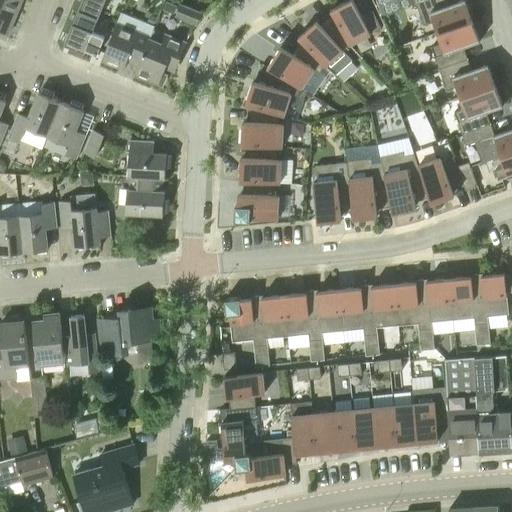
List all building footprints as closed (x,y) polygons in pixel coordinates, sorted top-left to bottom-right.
[(0,0),(0,29),(9,33),(22,0),(0,0)] [(87,50),(98,54),(105,36),(91,31),(96,17),(98,18),(105,0),(82,0),(64,44),(85,53),(87,50)] [(333,13),(349,45),(380,29),(366,0),(361,0),(360,1),(355,3),(353,0),(345,4),(344,2),(330,9),(331,11),(332,11),(333,13)] [(376,0),(382,15),(402,7),(399,0),(376,0)] [(437,33),(472,20),(465,0),(462,0),(463,0),(444,7),(441,0),(427,0),(416,4),(424,25),(434,22),(437,33)] [(166,1),(163,9),(174,13),(177,5),(166,1)] [(180,4),(175,16),(197,25),(202,12),(180,4)] [(335,75),(352,60),(343,50),(349,45),(333,13),(320,25),(318,22),(311,28),(309,27),(298,36),(302,40),(324,65),(325,66),(335,75)] [(150,14),(147,21),(154,24),(157,17),(150,14)] [(439,68),(463,60),(459,49),(474,43),(478,42),(480,42),(472,20),(437,33),(441,43),(431,47),(439,68)] [(128,59),(139,64),(150,36),(117,22),(102,60),(118,67),(120,62),(126,64),(128,59)] [(177,65),(186,43),(153,29),(150,36),(139,64),(135,74),(162,85),(166,75),(163,73),(168,61),(177,65)] [(314,69),(320,72),(324,65),(302,40),(292,53),(283,47),(277,55),(275,54),(267,66),(272,69),(300,87),(301,88),(314,69)] [(460,97),(495,85),(488,64),(486,64),(486,65),(467,72),(463,60),(439,68),(447,90),(456,87),(460,97)] [(250,105),(280,115),(283,116),(291,93),(298,95),(300,87),(272,69),(266,84),(255,81),(252,90),(250,89),(245,103),(247,104),(250,105)] [(462,133),(486,125),(482,113),(500,107),(501,107),(503,106),(495,85),(460,97),(464,108),(454,112),(462,133)] [(25,127),(47,136),(61,101),(39,92),(29,117),(18,112),(8,137),(19,142),(25,127)] [(0,142),(8,123),(0,119),(0,114),(6,100),(0,98),(0,142)] [(65,153),(76,158),(86,134),(76,130),(84,110),(61,101),(47,136),(69,145),(65,153)] [(244,145),(248,145),(278,147),(282,147),(283,123),(279,123),(280,115),(250,105),(249,121),(245,121),(245,130),(243,130),(242,145),(244,145)] [(501,156),(511,152),(511,128),(490,136),(486,125),(462,133),(466,145),(484,139),(487,149),(497,145),(501,156)] [(95,157),(97,153),(104,134),(93,129),(84,152),(95,157)] [(342,155),(407,150),(406,140),(341,144),(342,155)] [(240,181),(242,181),(245,181),(275,183),(280,183),(281,159),(277,159),(278,147),(248,145),(247,157),(243,156),(243,166),(240,166),(240,181)] [(381,156),(382,163),(385,178),(386,178),(392,207),(392,210),(392,211),(392,213),(408,209),(407,207),(416,205),(415,201),(429,197),(430,197),(420,169),(420,170),(418,164),(414,153),(404,156),(403,151),(381,156)] [(146,190),(162,191),(162,178),(165,178),(167,154),(129,152),(128,176),(129,176),(147,177),(146,190)] [(511,152),(501,156),(505,167),(495,170),(498,180),(511,175),(511,152)] [(430,197),(429,197),(431,201),(430,201),(431,203),(446,198),(445,196),(453,193),(452,188),(463,184),(457,165),(453,156),(442,160),(440,155),(418,164),(420,170),(420,169),(430,197)] [(370,160),(347,162),(349,182),(350,182),(353,211),(353,216),(353,218),(368,216),(368,214),(377,213),(377,208),(392,207),(386,178),(385,178),(382,163),(370,164),(370,160)] [(457,165),(463,184),(465,190),(477,186),(469,162),(457,165)] [(336,163),(316,165),(312,169),(314,180),(316,199),(318,219),(317,219),(317,221),(333,220),(333,218),(342,217),(341,212),(353,211),(350,182),(349,182),(338,183),(336,163)] [(92,172),(80,173),(81,185),(93,185),(92,172)] [(129,176),(129,188),(127,188),(126,213),(163,215),(164,192),(162,192),(162,191),(146,190),(147,177),(129,176)] [(279,195),(274,194),(275,183),(245,181),(245,193),(241,193),(240,204),(236,204),(235,219),(250,220),(251,218),(277,219),(279,195)] [(100,244),(99,237),(100,237),(97,211),(97,207),(72,209),(71,199),(59,200),(62,227),(73,226),(75,247),(100,244)] [(20,214),(24,252),(48,249),(46,228),(57,227),(55,201),(42,202),(43,212),(20,214)] [(97,211),(100,237),(111,236),(109,216),(108,210),(97,211)] [(0,254),(24,252),(20,214),(0,216),(0,254)] [(462,277),(449,279),(453,319),(474,317),(472,297),(486,296),(484,278),(483,275),(483,273),(476,274),(469,275),(469,277),(462,277)] [(484,278),(486,296),(472,297),(474,317),(476,334),(489,333),(487,316),(507,314),(508,314),(506,292),(511,291),(510,275),(505,276),(504,273),(490,274),(483,275),(484,278)] [(428,281),(428,279),(421,280),(414,280),(414,282),(414,285),(416,305),(421,304),(430,304),(431,321),(453,319),(449,279),(435,280),(428,281)] [(418,323),(419,330),(432,329),(431,321),(430,304),(421,304),(416,305),(414,285),(414,282),(407,283),(394,284),(398,325),(418,323)] [(359,288),(359,290),(361,310),(368,310),(375,309),(376,327),(398,325),(394,284),(380,285),(374,286),(373,284),(366,285),(359,286),(359,288)] [(363,328),(364,335),(377,334),(376,327),(375,309),(368,310),(361,310),(359,290),(359,288),(352,288),(339,289),(343,330),(363,328)] [(307,316),(313,315),(320,314),(322,332),(343,330),(339,289),(325,291),(319,292),(318,290),(311,291),(304,291),(304,293),(305,296),(307,316)] [(308,333),(309,341),(322,339),(322,332),(320,314),(313,315),(307,316),(305,296),(304,293),(298,294),(284,295),(288,335),(308,333)] [(252,321),(258,321),(265,320),(267,338),(288,335),(284,295),(270,296),(264,297),(263,295),(256,296),(249,297),(249,299),(250,301),(252,321)] [(252,340),(253,347),(261,346),(268,346),(267,338),(265,320),(258,321),(252,321),(250,301),(249,299),(240,299),(240,298),(225,299),(226,314),(230,314),(232,341),(252,340)] [(150,351),(150,337),(153,337),(150,308),(121,311),(122,318),(107,319),(110,354),(124,353),(125,355),(127,358),(130,361),(135,363),(142,362),(143,361),(145,359),(148,356),(150,351)] [(38,364),(65,362),(60,313),(46,314),(46,319),(34,321),(38,364)] [(89,372),(98,371),(95,339),(87,340),(84,314),(71,315),(73,335),(65,336),(68,364),(88,362),(89,372)] [(0,379),(17,378),(16,366),(29,365),(24,320),(0,323),(2,337),(0,337),(0,379)] [(433,332),(432,329),(419,330),(420,340),(433,339),(433,332)] [(489,333),(476,334),(476,344),(490,342),(489,333)] [(378,344),(377,334),(364,335),(365,345),(378,344)] [(310,351),(323,350),(322,339),(309,341),(309,345),(310,351)] [(433,339),(420,340),(421,350),(434,348),(433,339)] [(378,344),(365,345),(366,355),(379,354),(378,344)] [(254,356),(269,355),(268,346),(261,346),(253,347),(254,356)] [(323,350),(310,351),(311,360),(324,359),(323,350)] [(222,353),(224,370),(236,369),(235,352),(222,353)] [(478,415),(479,450),(511,448),(511,425),(511,412),(511,410),(489,411),(493,405),(492,391),(509,389),(505,353),(474,356),(478,415)] [(269,355),(254,356),(255,366),(270,364),(269,355)] [(451,452),(479,450),(478,415),(474,356),(445,358),(447,386),(449,417),(449,425),(451,452)] [(389,358),(390,370),(402,369),(401,357),(389,358)] [(378,372),(390,370),(389,358),(377,360),(378,372)] [(348,362),(350,375),(361,373),(360,361),(348,362)] [(338,376),(350,375),(348,362),(337,364),(338,376)] [(308,367),(309,379),(321,377),(320,366),(308,367)] [(297,380),(309,379),(308,367),(296,368),(297,380)] [(230,409),(255,407),(254,394),(265,393),(263,371),(224,376),(226,388),(228,388),(228,395),(226,395),(227,397),(229,397),(230,409)] [(30,378),(34,416),(48,414),(44,376),(30,378)] [(414,403),(418,441),(430,439),(430,437),(436,437),(436,439),(438,439),(437,426),(449,425),(449,417),(447,386),(412,389),(413,403),(414,403)] [(291,414),(293,438),(294,438),(296,453),(308,452),(308,450),(314,449),(315,451),(316,451),(312,412),(311,401),(290,403),(291,414)] [(405,442),(418,441),(414,403),(413,403),(394,405),(397,443),(399,443),(399,441),(405,440),(405,442)] [(396,443),(397,443),(394,405),(373,407),(377,445),(389,444),(389,441),(395,441),(396,443)] [(236,459),(237,469),(258,443),(256,419),(255,407),(230,409),(231,421),(221,422),(225,459),(234,457),(234,459),(236,459)] [(365,446),(377,445),(373,407),(353,408),(357,447),(358,447),(358,445),(364,444),(365,446)] [(355,447),(357,447),(353,408),(333,410),(336,449),(349,448),(348,446),(355,445),(355,447)] [(324,450),(336,449),(333,410),(312,412),(316,451),(318,451),(318,449),(324,448),(324,450)] [(105,428),(103,418),(97,419),(97,417),(75,423),(77,437),(99,431),(98,429),(105,428)] [(28,452),(23,434),(7,439),(12,456),(28,452)] [(258,443),(237,469),(248,468),(249,478),(285,475),(284,465),(297,463),(296,453),(294,438),(293,438),(282,439),(282,441),(258,443)] [(103,464),(73,472),(85,511),(105,511),(133,504),(123,468),(139,463),(134,444),(100,454),(103,464)] [(46,448),(15,457),(21,481),(22,486),(54,477),(46,448)] [(0,487),(21,481),(15,457),(0,460),(0,487)]
